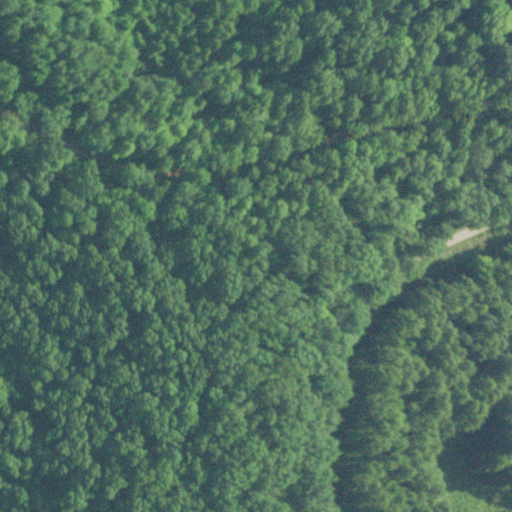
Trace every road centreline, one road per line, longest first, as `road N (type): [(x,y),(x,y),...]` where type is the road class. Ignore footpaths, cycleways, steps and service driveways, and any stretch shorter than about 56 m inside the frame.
road 1 (track): [(0,90),(150,182),(351,155),(511,111)]
road 2 (residential): [(352,511),(352,433),(444,269),(511,237)]
